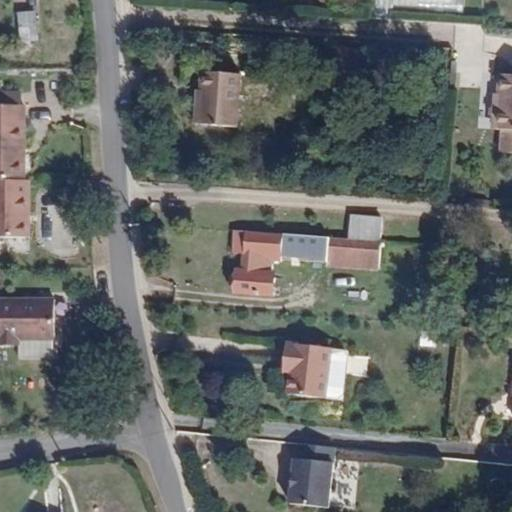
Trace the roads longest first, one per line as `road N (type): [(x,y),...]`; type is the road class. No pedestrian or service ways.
road 1 (residential): [(103,0),(123,275),(152,438)]
road 2 (residential): [(152,438),(0,452)]
